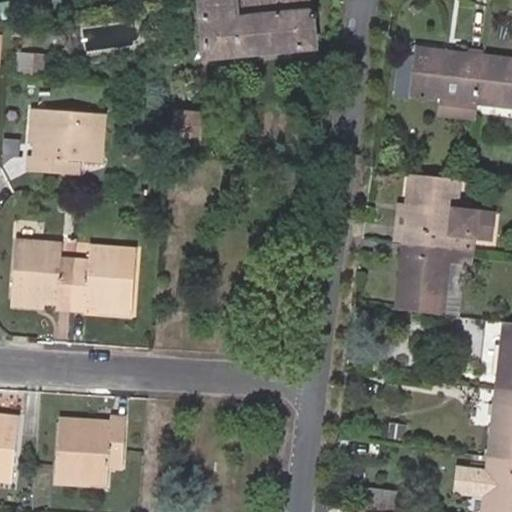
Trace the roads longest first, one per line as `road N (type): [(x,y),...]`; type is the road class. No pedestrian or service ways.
road 1 (residential): [(360,0),(321,377)]
road 2 (residential): [(0,363),(321,377)]
road 3 (residential): [(321,377),(301,511)]
